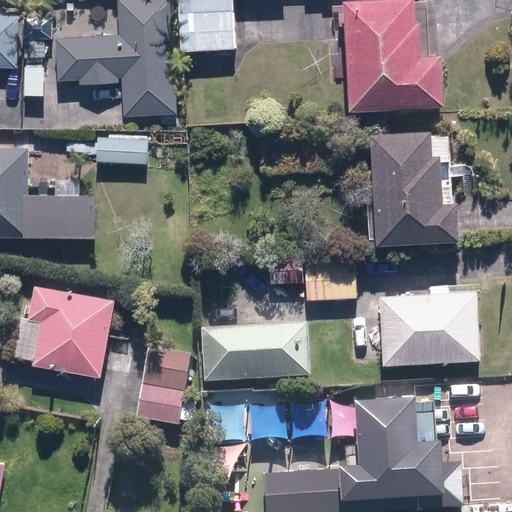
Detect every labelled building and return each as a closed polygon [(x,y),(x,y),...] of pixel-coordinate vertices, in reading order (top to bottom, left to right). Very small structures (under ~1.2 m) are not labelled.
[(168,0),(135,0),(116,1),(117,38),(54,41),(57,84),(79,83),(79,88),(115,86),(115,80),(120,80),(121,120),(174,117),(168,0)] [(178,0),(181,53),(237,50),(233,0),(178,0)] [(412,2),(340,6),(347,117),(441,111),(438,61),(418,63),(416,28),(413,28),(412,2)] [(0,70),(16,71),(18,20),(0,19),(0,70)] [(23,41),(52,41),(52,20),(23,20),(23,41)] [(23,42),(23,60),(44,60),(44,42),(23,42)] [(368,238),(369,246),(451,241),(448,185),(445,185),(442,135),(424,136),(424,130),(362,133),(366,198),(361,198),(363,238),(368,238)] [(90,161),(140,164),(142,141),(92,137),(90,161)] [(262,141),(262,174),(353,175),(353,141),(262,141)] [(0,238),(91,237),(90,194),(75,194),(76,180),(52,180),(52,195),(24,195),(23,147),(0,147),(0,238)] [(265,282),(299,282),(299,254),(265,254),(265,282)] [(301,258),(302,299),(351,298),(350,257),(301,258)] [(86,289),(102,291),(104,280),(88,278),(86,289)] [(27,364),(95,377),(109,300),(29,285),(23,318),(16,317),(10,357),(28,360),(27,364)] [(374,296),(377,365),(474,360),(471,291),(443,293),(443,285),(426,286),(427,293),(374,296)] [(198,330),(200,385),(306,380),(304,326),(198,330)] [(132,420),(174,428),(175,422),(189,424),(193,405),(178,402),(187,356),(146,348),(132,420)] [(284,409),(250,407),(248,444),(282,446),(284,409)] [(262,482),(263,511),(462,511),(459,469),(437,470),(435,452),(413,454),(410,409),(350,412),(355,476),(262,482)] [(325,410),(290,409),(290,445),(324,446),(325,410)] [(213,410),(213,446),(242,446),(242,410),(213,410)] [(0,485),(17,488),(24,454),(4,451),(2,462),(0,461),(0,485)] [(105,511),(131,511),(135,496),(129,495),(133,472),(113,469),(105,511)]
